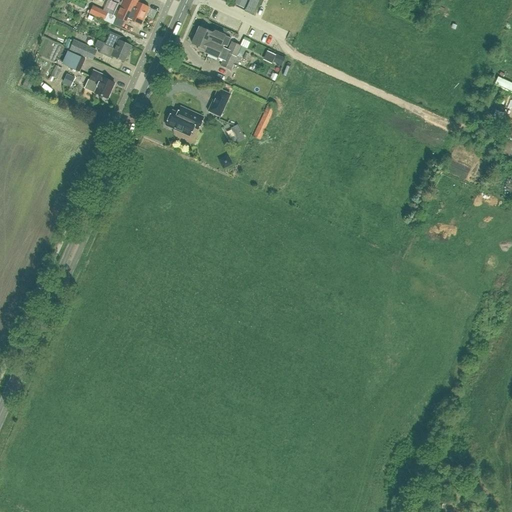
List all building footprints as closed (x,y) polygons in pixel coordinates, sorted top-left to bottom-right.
[(80,0),(70,0),(69,3),(83,9),(86,3),(80,0)] [(117,5),(144,17),(149,8),(139,3),(140,0),(122,0),(121,3),(119,2),(118,4),(117,5)] [(235,0),(234,3),(245,8),(248,0),(235,0)] [(104,21),(108,12),(92,5),(88,14),(104,21)] [(141,25),(144,17),(117,5),(112,15),(126,22),(128,19),(141,25)] [(222,48),(223,46),(226,47),(230,39),(214,32),(213,34),(199,28),(195,36),(219,47),(222,48)] [(105,43),(128,53),(131,46),(119,41),(121,37),(110,32),(105,43)] [(227,50),(222,48),(219,47),(195,36),(192,44),(198,47),(197,49),(217,58),(218,58),(223,61),(220,66),(230,70),(235,57),(226,53),(228,50),(227,50)] [(92,61),(97,51),(73,40),(69,50),(92,61)] [(128,53),(105,43),(105,44),(97,40),(94,47),(100,50),(98,53),(110,58),(111,56),(124,62),(128,53)] [(226,53),(235,57),(240,47),(231,42),(227,50),(228,50),(226,53)] [(79,73),(85,59),(67,52),(61,65),(79,73)] [(277,55),(274,63),(280,66),(284,58),(277,55)] [(509,80),(511,75),(511,66),(506,64),(500,75),(509,80)] [(105,76),(93,71),(85,89),(107,99),(114,83),(104,79),(105,76)] [(74,77),(67,74),(62,83),(70,87),(74,77)] [(224,109),(226,103),(230,94),(217,88),(214,97),(211,103),(207,112),(220,117),(224,109)] [(252,137),(259,140),(274,107),(268,103),(252,137)] [(203,117),(180,107),(177,113),(172,111),(169,118),(168,117),(167,118),(165,122),(165,123),(166,123),(165,125),(189,136),(193,127),(197,129),(203,117)] [(244,138),(241,133),(235,136),(238,142),(244,138)] [(511,142),(506,139),(500,152),(511,157),(511,142)]
